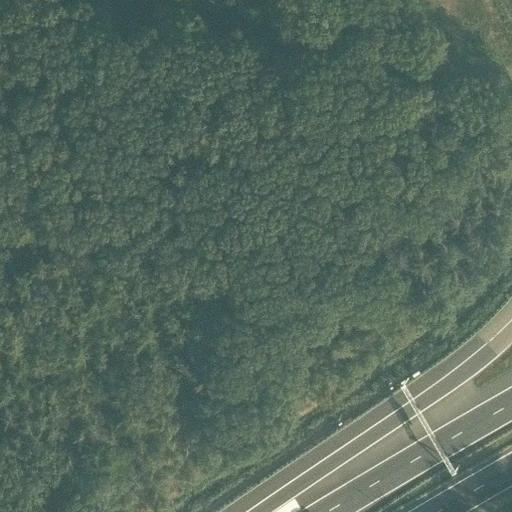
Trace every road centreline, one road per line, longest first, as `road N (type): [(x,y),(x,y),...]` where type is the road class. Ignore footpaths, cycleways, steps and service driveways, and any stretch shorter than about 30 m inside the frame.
road 1 (motorway): [(511,330),(259,511)]
road 2 (motorway): [(511,405),(333,511)]
